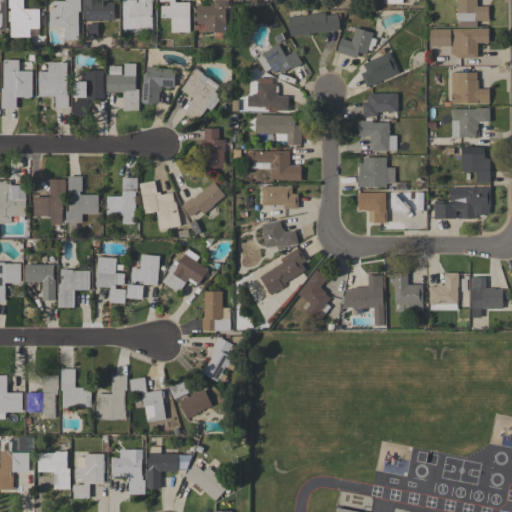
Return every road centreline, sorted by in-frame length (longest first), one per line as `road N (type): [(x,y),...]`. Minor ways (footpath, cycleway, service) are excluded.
road 1 (residential): [(332,247),(511,247)]
road 2 (residential): [(0,143),(162,143)]
road 3 (residential): [(0,336),(161,336)]
road 4 (residential): [(332,247),(329,91)]
